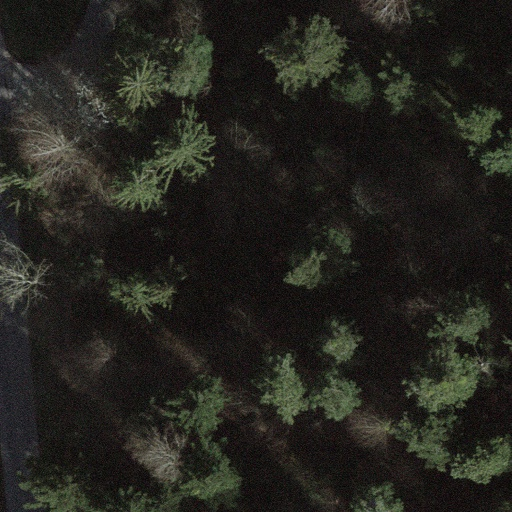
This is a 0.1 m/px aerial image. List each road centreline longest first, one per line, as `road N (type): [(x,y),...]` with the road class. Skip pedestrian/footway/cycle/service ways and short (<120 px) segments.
road 1 (unclassified): [(27,511),(0,218)]
road 2 (unclassified): [(94,0),(62,75),(0,96)]
